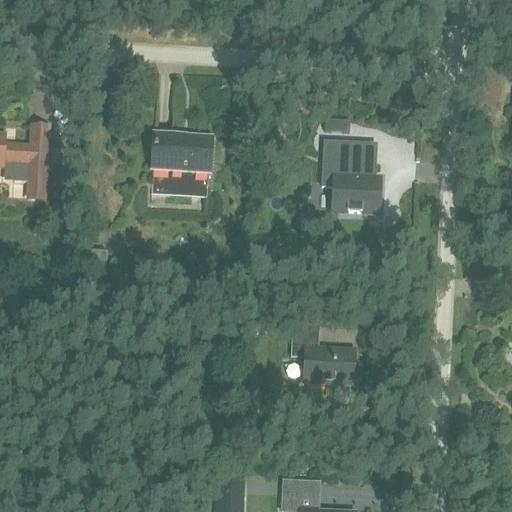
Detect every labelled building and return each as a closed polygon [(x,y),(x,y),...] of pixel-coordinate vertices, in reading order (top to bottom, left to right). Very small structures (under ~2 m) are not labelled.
[(349,123),(325,122),(324,134),(348,135),(349,123)] [(43,202),(44,186),(47,130),(30,129),(29,149),(2,147),(2,137),(0,136),(0,168),(1,168),(1,164),(13,165),(12,184),(28,185),(27,201),(43,202)] [(206,199),(210,139),(153,135),(150,195),(206,199)] [(377,182),(350,181),(352,143),(323,142),(321,188),(333,189),(331,213),(375,215),(377,182)] [(330,386),(329,399),(348,400),(350,352),(318,350),(319,327),(291,325),(289,360),(306,361),(305,385),(330,386)] [(243,433),(225,433),(225,449),(243,449),(243,433)] [(281,495),(280,511),(314,511),(316,497),(281,495)]
